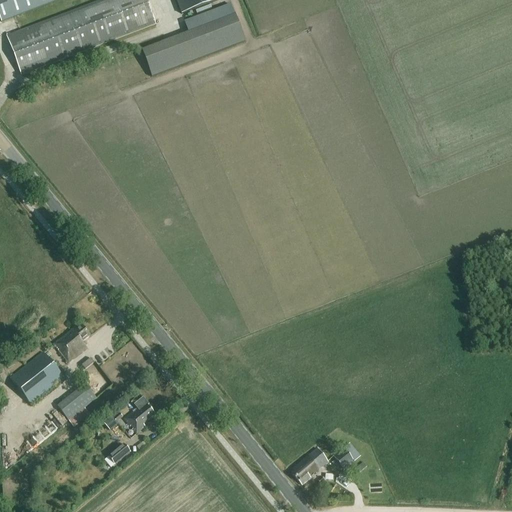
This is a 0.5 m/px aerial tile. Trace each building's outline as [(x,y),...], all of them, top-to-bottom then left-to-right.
[(58,0),(0,0),(0,17),(1,21),(58,0)] [(150,0),(146,2),(145,0),(103,0),(7,37),(21,75),(155,25),(152,17),(156,16),(150,0)] [(176,0),(181,14),(219,0),(176,0)] [(245,42),(230,5),(184,23),(188,33),(141,51),(152,78),(245,42)] [(89,337),(79,325),(53,346),(68,364),(87,350),(82,343),(89,337)] [(64,379),(43,353),(10,380),(31,406),(64,379)] [(82,366),(85,371),(94,364),(90,360),(82,366)] [(88,416),(83,409),(96,399),(84,384),(57,407),(74,428),(88,416)] [(133,414),(124,420),(136,435),(144,428),(142,426),(154,416),(147,407),(148,406),(143,399),(135,406),(138,411),(133,415),(133,414)] [(111,431),(117,426),(110,418),(104,423),(111,431)] [(111,468),(115,466),(130,453),(123,445),(105,461),(111,468)] [(350,445),(343,450),(354,463),(361,458),(350,445)] [(313,475),(328,463),(316,449),(292,470),(294,472),(291,475),(301,487),(311,479),(309,476),(312,474),(313,475)] [(344,471),(354,463),(343,450),(343,449),(333,457),(344,471)] [(366,462),(358,467),(361,472),(369,467),(366,462)]
